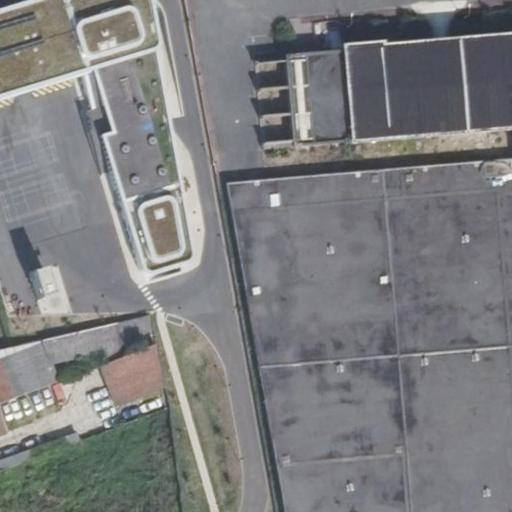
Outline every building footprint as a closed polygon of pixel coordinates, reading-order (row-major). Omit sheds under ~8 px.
[(137,0),(24,0),(0,6),(0,114),(72,94),(126,289),(189,271),(137,0)] [(342,54),(283,59),(290,148),(511,128),(511,38),(378,51),(377,47),(342,50),(342,54)] [(290,148),(283,59),(253,62),(262,150),(290,148)] [(511,511),(511,159),(225,185),(282,511),(511,511)] [(28,274),(40,319),(69,310),(56,266),(28,274)] [(20,319),(35,315),(27,276),(12,279),(20,319)] [(0,403),(56,381),(49,363),(102,351),(103,357),(117,354),(116,347),(139,341),(141,349),(155,344),(152,331),(150,315),(10,349),(0,351),(0,403)] [(171,337),(194,511),(227,511),(203,333),(171,337)] [(162,388),(155,344),(141,349),(99,365),(116,406),(162,388)] [(0,462),(0,471),(6,469),(22,463),(80,442),(76,433),(0,462)]
